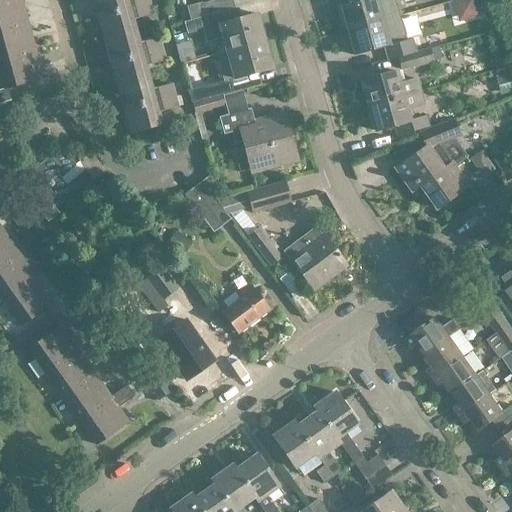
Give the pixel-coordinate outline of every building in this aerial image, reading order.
[(20,0),(0,0),(0,29),(27,22),(20,0)] [(91,0),(103,40),(135,32),(132,19),(152,14),(147,0),(91,0)] [(216,0),(202,5),(205,16),(209,15),(234,8),(231,0),(216,0)] [(339,5),(347,31),(389,19),(399,16),(394,0),(357,0),(354,1),(339,5)] [(471,0),(447,0),(452,13),(474,6),(471,0)] [(234,9),(234,8),(209,15),(205,16),(183,23),(187,35),(201,30),(206,44),(221,39),(225,53),(231,51),(263,42),(256,15),(214,26),(210,16),(234,9)] [(389,19),(347,31),(354,56),(383,48),(387,61),(397,59),(416,53),(412,40),(406,42),(399,16),(389,19)] [(410,39),(445,30),(441,16),(406,25),(410,39)] [(27,22),(0,29),(0,59),(35,50),(27,22)] [(135,32),(103,40),(116,87),(148,78),(145,66),(165,60),(158,38),(139,44),(135,32)] [(271,69),(263,42),(231,51),(225,53),(228,65),(219,67),(223,82),(227,80),(227,81),(271,69)] [(441,59),(437,47),(416,53),(397,59),(400,72),(433,63),(432,61),(441,59)] [(35,50),(0,59),(0,73),(4,89),(42,78),(35,50)] [(493,82),(511,77),(507,61),(489,67),(493,82)] [(367,106),(420,92),(416,80),(399,85),(395,72),(360,82),(367,106)] [(151,90),(148,78),(116,87),(128,133),(161,124),(157,112),(177,107),(171,84),(151,90)] [(192,103),(221,95),(230,92),(227,81),(227,80),(223,82),(187,91),(191,103),(192,103)] [(224,107),(227,116),(246,110),(241,91),(222,97),(224,107)] [(420,92),(367,106),(374,132),(394,127),(397,139),(413,135),(412,133),(428,128),(425,118),(409,122),(405,110),(423,105),(420,92)] [(221,95),(192,103),(195,115),(224,107),(222,97),(221,95)] [(284,118),(254,126),(250,109),(246,110),(227,116),(219,118),(224,135),(231,133),(234,145),(241,142),(249,170),(295,158),(284,118)] [(423,147),(394,168),(411,192),(412,191),(413,192),(423,194),(424,193),(435,209),(467,186),(436,143),(457,134),(451,120),(418,135),(423,147)] [(59,178),(74,166),(62,151),(14,190),(28,207),(32,204),(47,222),(58,213),(53,207),(70,192),(59,178)] [(93,180),(105,171),(91,152),(79,162),(93,180)] [(210,175),(183,194),(212,232),(230,219),(227,215),(223,209),(216,201),(210,175)] [(247,195),(252,216),(290,206),(284,185),(247,195)] [(220,200),(223,209),(227,215),(244,209),(239,194),(220,200)] [(246,237),(269,267),(281,258),(265,237),(266,236),(259,228),(246,237)] [(314,230),(283,254),(312,292),(344,267),(345,268),(322,238),(323,237),(322,236),(320,238),(314,230)] [(0,267),(18,253),(3,231),(0,233),(0,267)] [(156,252),(150,245),(140,231),(125,242),(141,263),(156,252)] [(185,255),(190,240),(176,235),(170,249),(185,255)] [(18,253),(0,267),(0,296),(3,301),(36,278),(18,253)] [(162,267),(139,285),(159,313),(168,306),(163,299),(178,288),(162,267)] [(511,271),(499,280),(511,299),(511,271)] [(53,302),(36,278),(3,301),(20,326),(53,302)] [(250,286),(237,296),(240,300),(222,313),(236,333),(268,309),(250,286)] [(488,297),(477,305),(484,314),(494,306),(488,297)] [(497,333),(508,325),(501,316),(490,324),(497,333)] [(424,356),(449,339),(460,330),(453,321),(442,329),(435,319),(405,341),(410,349),(416,344),(424,356)] [(189,383),(216,362),(184,323),(157,344),(189,383)] [(511,350),(511,331),(508,325),(497,333),(510,352),(511,350)] [(27,350),(44,374),(77,351),(60,327),(27,350)] [(426,371),(432,379),(462,357),(449,339),(424,356),(432,366),(426,371)] [(94,375),(77,351),(44,374),(61,398),(94,375)] [(476,376),(462,357),(432,379),(437,386),(443,382),(451,394),(464,384),(476,376)] [(155,367),(140,377),(158,401),(172,391),(155,367)] [(111,398),(94,375),(61,398),(78,421),(90,413),(111,398)] [(452,409),(458,417),(478,403),(489,395),(476,376),(464,384),(451,394),(459,404),(452,409)] [(90,413),(78,421),(95,445),(128,422),(118,408),(134,397),(126,387),(111,398),(90,413)] [(358,469),(365,479),(384,465),(377,455),(371,460),(368,457),(363,460),(344,433),(357,424),(335,393),(314,408),(317,412),(336,439),(336,438),(339,442),(358,469)] [(499,429),(511,420),(511,405),(502,413),(489,395),(478,403),(458,417),(463,425),(470,420),(478,431),(493,421),(499,429)] [(327,452),(339,442),(336,438),(336,439),(317,412),(296,426),(315,454),(324,466),(333,478),(341,472),(327,452)] [(315,454),(296,426),(294,423),(272,438),(294,469),(315,454)] [(495,462),(500,469),(511,460),(511,432),(493,446),(501,458),(495,462)] [(235,470),(253,497),(263,511),(276,511),(265,496),(277,487),(256,455),(235,470)] [(511,460),(500,469),(506,478),(511,473),(511,460)] [(234,511),(253,497),(235,470),(232,465),(211,480),(214,484),(215,484),(234,511)] [(384,465),(365,479),(372,489),(392,476),(384,465)] [(324,484),(333,478),(324,466),(316,472),(324,484)] [(195,498),(194,499),(203,511),(234,511),(215,484),(214,484),(195,498)] [(402,511),(389,492),(360,511),(402,511)] [(192,494),(170,509),(172,511),(203,511),(194,499),(195,498),(192,494)] [(307,506),(310,511),(325,511),(317,499),(307,506)]
